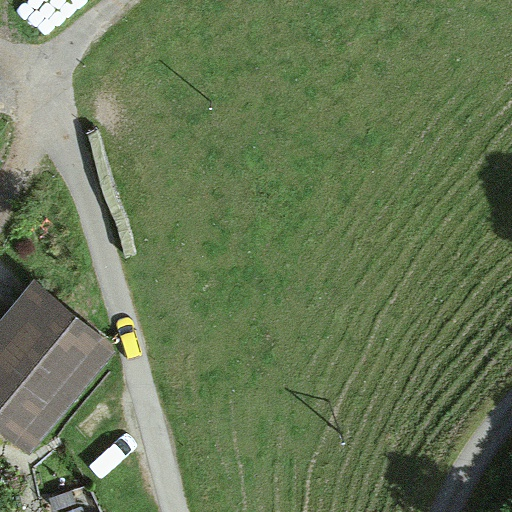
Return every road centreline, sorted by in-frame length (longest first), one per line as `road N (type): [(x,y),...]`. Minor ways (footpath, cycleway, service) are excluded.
road 1 (track): [(44,69),(99,233),(171,511)]
road 2 (track): [(511,410),(446,511)]
